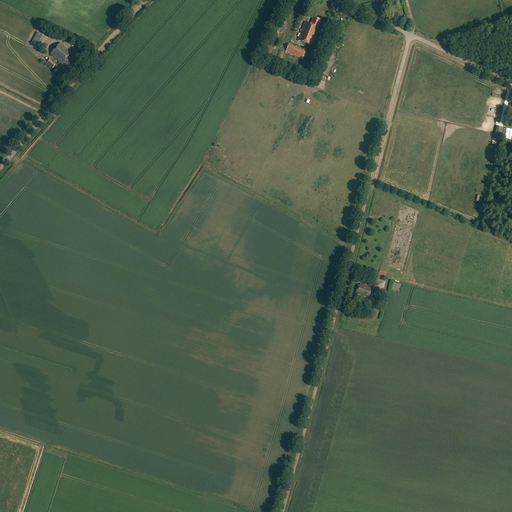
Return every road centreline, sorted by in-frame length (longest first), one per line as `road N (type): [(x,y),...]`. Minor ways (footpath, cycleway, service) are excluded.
road 1 (unclassified): [(281,511),(409,34)]
road 2 (tertiary): [(0,167),(144,0)]
